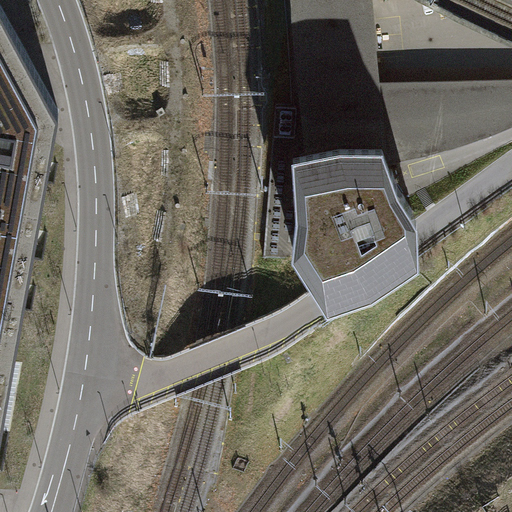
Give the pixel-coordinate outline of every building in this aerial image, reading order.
[(0,0),(0,435),(59,108),(0,0)] [(385,165),(384,160),(377,88),(376,80),(367,0),(293,0),(311,172),(385,165)] [(511,77),(376,80),(377,88),(511,84),(511,77)] [(511,84),(377,88),(384,160),(423,153),(456,144),(492,132),(511,123),(511,84)] [(382,142),(339,141),(293,151),(295,179),(297,210),(292,248),(313,281),(328,306),(372,289),(418,258),(417,218),(413,211),(398,185),(392,169),(382,142)]
